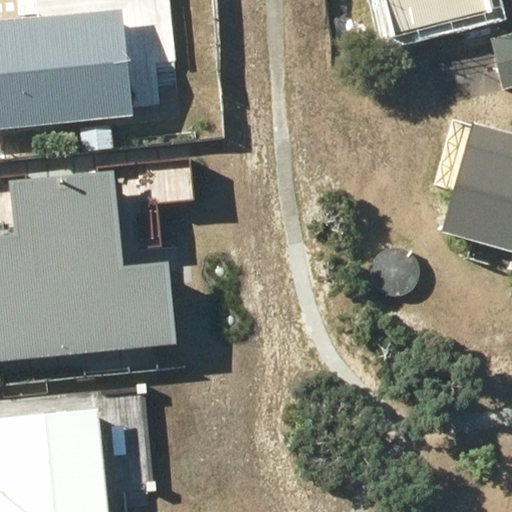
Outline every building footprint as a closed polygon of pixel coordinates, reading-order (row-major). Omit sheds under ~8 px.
[(490,0),(480,0),(460,6),(466,24),(496,15),(490,0)] [(120,1),(0,13),(0,119),(131,105),(120,1)] [(447,2),(411,13),(418,36),(454,25),(447,2)] [(511,24),(491,30),(505,82),(511,80),(511,24)] [(511,246),(511,135),(466,123),(436,224),(511,246)] [(0,352),(156,340),(151,262),(96,265),(88,183),(87,181),(15,187),(15,190),(19,228),(0,229),(0,352)] [(0,511),(106,511),(94,396),(0,406),(0,511)]
